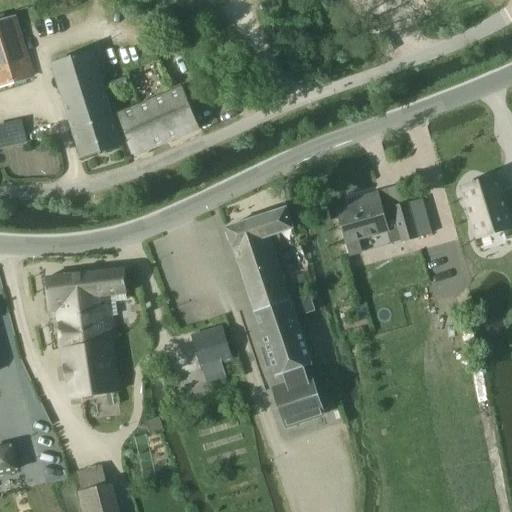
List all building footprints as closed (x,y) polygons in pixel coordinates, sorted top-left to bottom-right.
[(0,24),(0,72),(4,87),(32,78),(13,20),(0,24)] [(81,159),(121,146),(92,52),(52,65),(81,159)] [(126,78),(112,82),(115,92),(129,88),(126,78)] [(118,116),(135,156),(198,130),(181,89),(118,116)] [(506,167),(466,179),(478,223),(508,214),(511,224),(511,223),(511,184),(511,185),(506,167)] [(359,205),(337,211),(346,244),(387,232),(391,244),(402,241),(393,208),(385,210),(382,211),(377,194),(357,199),(359,205)] [(407,204),(393,208),(402,241),(402,243),(417,239),(431,235),(422,200),(407,204)] [(235,255),(270,243),(280,240),(278,235),(293,230),(286,209),(227,229),(235,255)] [(270,243),(235,255),(276,376),(283,373),(287,384),(273,389),(286,428),(324,415),(311,376),(307,378),(303,366),(310,364),(270,243)] [(99,341),(111,339),(115,339),(109,297),(127,295),(123,270),(46,279),(49,313),(56,312),(58,326),(70,324),(69,317),(94,314),(99,341)] [(118,392),(111,339),(99,341),(94,314),(69,317),(70,324),(58,326),(68,400),(118,392)] [(202,370),(232,361),(222,328),(192,337),(202,370)] [(15,444),(0,447),(0,474),(21,470),(15,444)] [(81,493),(85,511),(114,511),(108,486),(81,493)]
